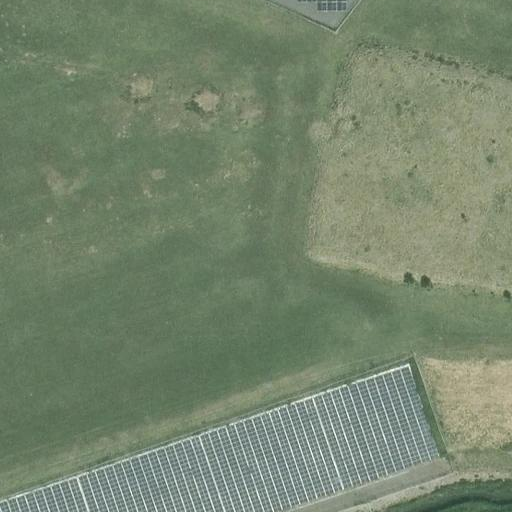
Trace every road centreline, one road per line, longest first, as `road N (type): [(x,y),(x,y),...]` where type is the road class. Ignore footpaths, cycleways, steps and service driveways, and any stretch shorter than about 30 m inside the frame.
road 1 (track): [(375,0),(346,37),(330,43),(222,0)]
road 2 (track): [(315,511),(443,468)]
